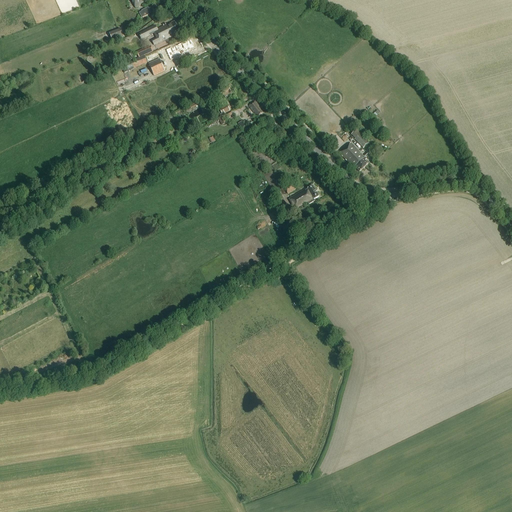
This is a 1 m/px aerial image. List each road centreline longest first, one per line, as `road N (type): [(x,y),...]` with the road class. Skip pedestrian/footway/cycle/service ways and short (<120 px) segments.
road 1 (track): [(306,250),(90,378),(0,391)]
road 2 (tertiary): [(173,0),(364,192)]
road 3 (tertiary): [(395,192),(471,185),(511,225)]
